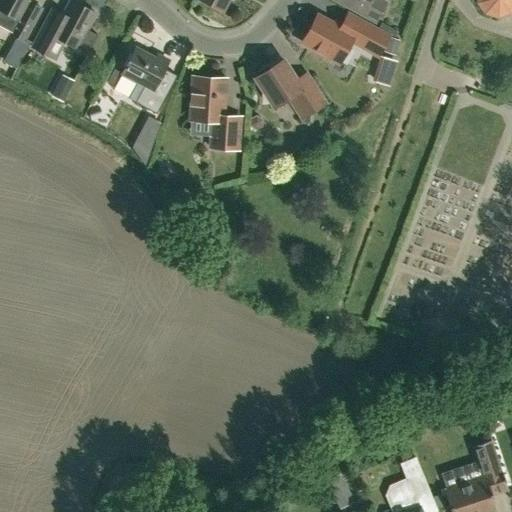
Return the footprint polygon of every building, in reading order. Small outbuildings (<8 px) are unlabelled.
[(0,0),(0,26),(11,32),(10,35),(24,43),(42,9),(30,2),(30,0),(0,0)] [(200,0),(222,12),(228,0),(200,0)] [(355,0),(351,9),(376,22),(386,3),(380,0),(355,0)] [(511,8),(511,7),(511,0),(476,0),(477,3),(479,5),(481,8),(483,10),(485,12),(488,13),(491,14),(494,15),(498,15),(501,14),(504,13),(507,12),(509,10),(511,8)] [(77,48),(95,14),(71,1),(64,14),(54,9),(33,48),(47,56),(57,37),(77,48)] [(378,57),(389,37),(389,36),(348,14),(341,27),(316,14),(302,42),(340,62),(351,42),(378,57)] [(511,30),(478,19),(470,42),(511,55),(511,30)] [(401,42),(390,38),(386,53),(397,56),(401,42)] [(164,58),(161,63),(136,49),(122,73),(138,82),(129,99),(133,101),(132,101),(157,115),(180,73),(166,66),(169,61),(164,58)] [(388,84),(396,61),(382,56),(374,79),(388,84)] [(296,81),(282,60),(256,78),(274,106),(287,98),(301,119),(326,102),(307,73),(296,81)] [(223,117),(226,80),(194,77),(191,120),(212,122),(210,147),(238,150),(241,118),(223,117)] [(69,92),(57,85),(51,96),(63,102),(69,92)] [(103,117),(100,108),(88,111),(91,121),(103,117)] [(492,439),(473,446),(483,476),(444,489),(451,511),(488,511),(497,509),(492,494),(508,489),(492,439)] [(422,511),(421,507),(434,502),(415,457),(401,463),(407,478),(400,481),(397,487),(401,497),(394,500),(391,507),(393,511),(422,511)] [(354,501),(347,487),(332,495),(339,509),(354,501)]
